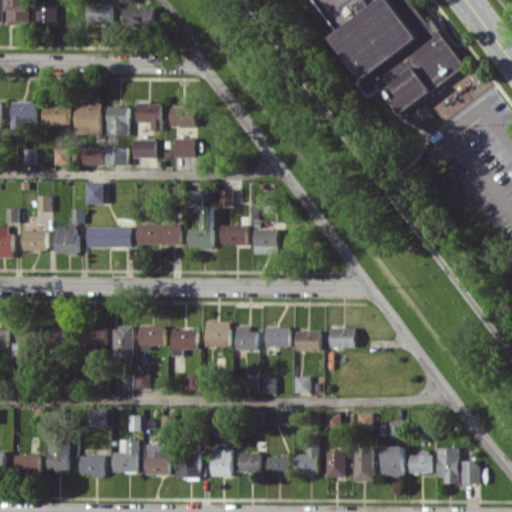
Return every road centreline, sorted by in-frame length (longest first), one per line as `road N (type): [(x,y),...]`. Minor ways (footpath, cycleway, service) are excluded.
road 1 (residential): [(205,61),(511,465)]
road 2 (residential): [(0,284),(375,285)]
road 3 (residential): [(0,61),(205,61)]
